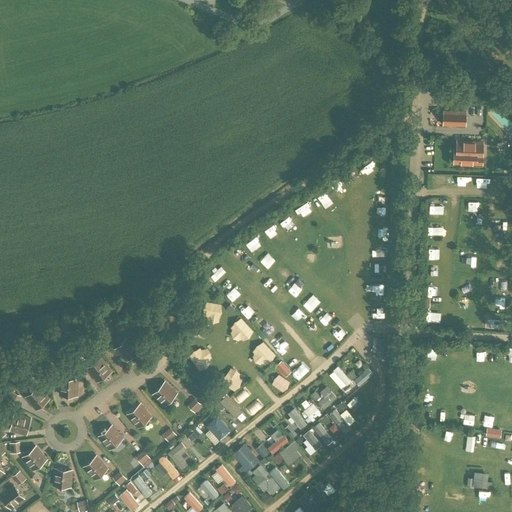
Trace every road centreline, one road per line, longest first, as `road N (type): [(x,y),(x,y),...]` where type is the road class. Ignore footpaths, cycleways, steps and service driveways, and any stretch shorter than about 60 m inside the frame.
road 1 (unclassified): [(340,511),(404,399),(423,0)]
road 2 (track): [(415,125),(374,139),(166,294),(0,346)]
road 3 (track): [(171,291),(173,335),(163,360),(73,418)]
